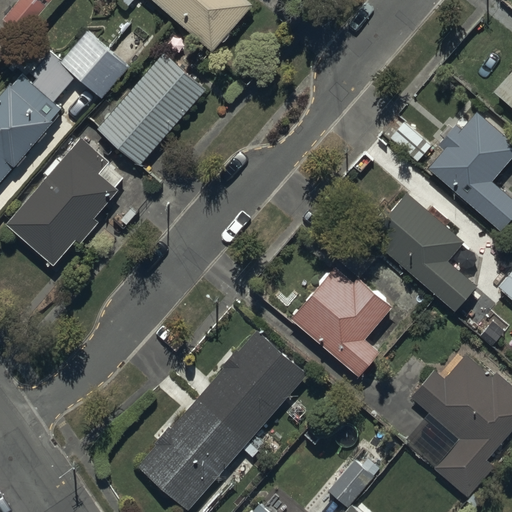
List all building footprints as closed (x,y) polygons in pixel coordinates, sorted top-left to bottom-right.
[(19,0),(2,19),(21,36),(53,0),(19,0)] [(247,0),(153,0),(214,53),(255,7),(247,0)] [(74,86),(72,84),(78,77),(100,98),(128,67),(88,31),(62,60),(52,51),(32,73),(38,79),(33,84),(23,75),(13,87),(12,86),(0,100),(0,186),(56,124),(53,120),(63,109),(55,103),(64,93),(66,94),(74,86)] [(166,52),(97,127),(140,166),(209,91),(166,52)] [(511,70),(492,93),(511,109),(511,70)] [(502,232),(511,241),(511,195),(495,181),(511,162),(511,141),(479,112),(462,131),(458,126),(440,146),(445,151),(429,169),(501,234),(502,232)] [(404,120),(390,136),(418,162),(432,146),(404,120)] [(49,177),(8,224),(56,266),(77,242),(81,245),(100,224),(94,220),(120,190),(118,188),(125,180),(108,166),(111,163),(83,139),(64,161),(59,157),(46,173),(49,177)] [(359,228),(384,251),(385,249),(456,312),(478,287),(449,261),(466,242),(448,226),(452,222),(434,207),(430,211),(409,192),(391,213),(380,203),(359,228)] [(384,251),(359,228),(352,222),(328,250),(360,278),(384,251)] [(336,268),(292,320),(361,378),(382,354),(367,341),(395,308),(360,279),(356,284),(336,268)] [(511,271),(499,287),(511,298),(511,271)] [(259,330),(138,467),(188,511),(189,511),(310,376),(259,330)] [(435,371),(412,398),(460,440),(436,467),(457,486),(448,496),(459,506),(467,497),(471,501),(498,470),(489,462),(511,435),(511,385),(497,373),(494,377),(468,354),(445,380),(435,371)] [(350,509),(352,506),(377,479),(374,476),(380,469),(369,459),(362,467),(356,460),(329,490),(350,509)] [(271,511),(261,503),(253,511),(271,511)]
